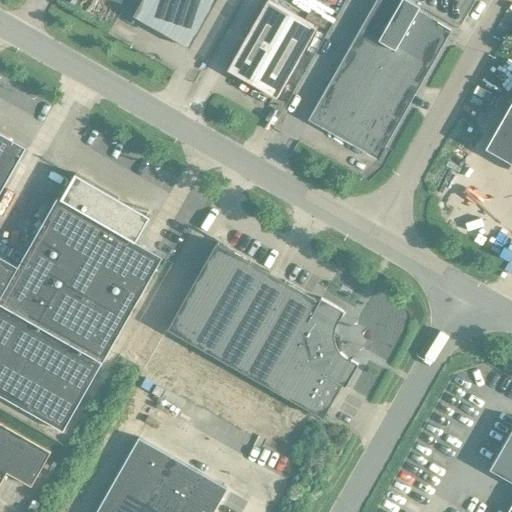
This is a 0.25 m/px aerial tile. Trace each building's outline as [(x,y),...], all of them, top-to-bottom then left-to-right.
[(215,0),(140,0),(132,16),(188,48),(215,0)] [(266,0),(227,69),(276,97),(315,27),(267,0),(266,0)] [(391,0),(380,0),(313,118),(366,148),(381,144),(440,40),(436,25),(415,13),(419,6),(408,0),(400,0),(398,4),(391,0)] [(0,190),(25,147),(0,133),(0,190)] [(117,198),(74,173),(59,199),(56,197),(16,267),(0,257),(0,396),(62,431),(161,257),(134,241),(149,216),(146,214),(148,210),(114,201),(117,198)] [(346,357),(344,355),(341,353),(339,351),(337,348),(335,345),(334,341),(333,338),(333,335),(333,331),(334,328),(335,324),(337,321),(343,311),(320,298),(318,301),(215,242),(166,329),(322,418),(341,384),(344,386),(357,363),(346,357)] [(30,486),(50,451),(0,423),(0,482),(6,472),(30,486)] [(511,508),(509,511),(511,511),(511,428),(489,469),(511,481),(511,508)] [(94,511),(211,511),(226,487),(137,437),(94,511)]
